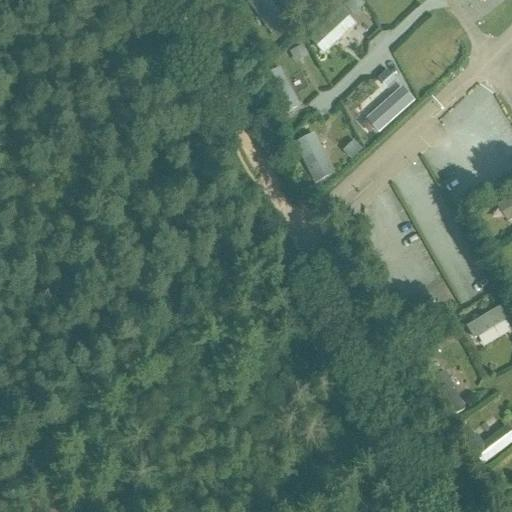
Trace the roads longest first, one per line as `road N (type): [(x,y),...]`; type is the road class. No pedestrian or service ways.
road 1 (track): [(280,234),(199,317),(65,427),(7,511)]
road 2 (unclassified): [(427,511),(280,234)]
road 3 (track): [(280,234),(160,0)]
